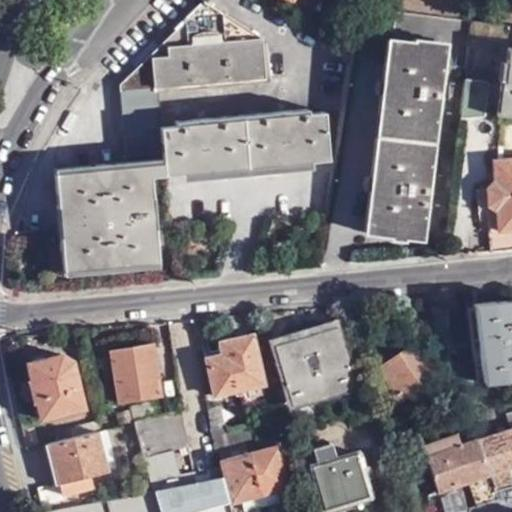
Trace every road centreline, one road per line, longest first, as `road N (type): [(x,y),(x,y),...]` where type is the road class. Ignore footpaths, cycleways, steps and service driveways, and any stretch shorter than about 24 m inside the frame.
road 1 (residential): [(0,314),(511,263)]
road 2 (tertiary): [(0,135),(87,43)]
